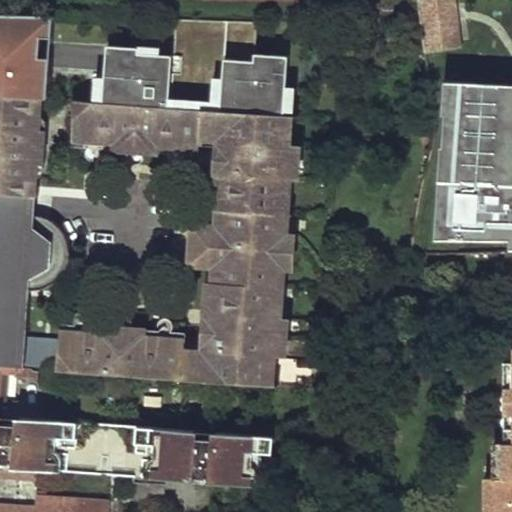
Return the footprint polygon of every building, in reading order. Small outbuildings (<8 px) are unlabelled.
[(459,52),(455,0),(415,0),(416,15),(417,26),(420,56),(459,52)] [(0,95),(30,97),(38,98),(42,98),(43,77),(32,77),(36,15),(0,14),(0,95)] [(32,77),(43,77),(47,16),(36,15),(32,77)] [(98,102),(278,115),(278,111),(280,86),(282,56),(248,53),(250,23),(169,20),(167,56),(133,54),(133,48),(101,46),(99,77),(98,102)] [(98,102),(99,77),(89,77),(88,101),(98,102)] [(511,219),(511,80),(442,77),(434,221),(483,224),(483,218),(511,219)] [(280,86),(278,111),(288,112),(290,87),(280,86)] [(0,95),(0,194),(25,197),(26,177),(33,178),(33,175),(37,121),(37,115),(29,114),(30,97),(0,95)] [(38,98),(30,97),(29,114),(37,115),(38,98)] [(88,101),(73,100),(70,142),(89,143),(172,148),(199,150),(199,146),(198,136),(219,137),(218,147),(218,153),(225,153),(223,167),(217,166),(214,209),(222,210),(290,215),(293,182),(302,182),(302,175),(302,160),(304,148),(295,147),(285,146),(288,115),(278,115),(98,102),(88,101)] [(298,116),(288,115),(285,146),(295,147),(298,116)] [(45,129),(37,121),(33,175),(42,168),(45,129)] [(219,137),(198,136),(199,146),(218,147),(219,137)] [(89,143),(70,142),(69,151),(89,152),(89,143)] [(172,148),(89,143),(89,152),(133,154),(172,157),(172,148)] [(199,150),(172,148),(172,157),(198,158),(199,150)] [(135,155),(133,154),(130,155),(127,156),(126,157),(124,159),(123,162),(123,165),(123,167),(125,170),(127,172),(130,173),(132,173),(135,173),(137,172),(139,170),(141,168),(142,166),(142,164),(142,161),(141,159),(139,157),(138,156),(135,155)] [(33,178),(26,177),(25,197),(30,197),(32,197),(33,178)] [(302,182),(293,182),(290,215),(299,215),(302,182)] [(41,218),(28,216),(30,197),(25,197),(0,194),(0,365),(18,367),(23,292),(33,292),(38,291),(45,289),(53,285),(58,280),(63,274),(66,266),(68,260),(68,257),(68,252),(66,245),(66,244),(63,236),(59,230),(53,223),(49,222),(46,220),(41,218)] [(290,215),(222,210),(221,226),(217,267),(217,272),(217,283),(208,283),(207,312),(225,314),(224,320),(214,319),(213,329),(213,336),(205,335),(205,337),(204,347),(186,346),(187,337),(160,335),(78,331),(58,330),(56,370),(270,383),(273,356),(282,357),(289,357),(292,319),(283,319),(287,271),(289,235),(290,215)] [(299,215),(290,215),(289,235),(297,235),(299,215)] [(217,267),(221,226),(193,225),(190,271),(217,272),(217,267)] [(297,235),(289,235),(287,271),(296,271),(301,272),(304,235),(297,235)] [(296,271),(287,271),(283,319),(292,319),(296,271)] [(118,323),(122,324),(126,324),(129,322),(131,319),(132,316),(131,312),(130,309),(127,307),(123,306),(120,306),(116,308),(114,311),(113,314),(114,318),(116,321),(118,323)] [(225,314),(207,312),(205,329),(213,329),(214,319),(224,320),(225,314)] [(299,327),(292,319),(289,357),(296,353),(299,327)] [(79,322),(59,321),(58,330),(78,331),(79,322)] [(78,331),(160,335),(161,326),(122,324),(79,322),(78,331)] [(187,328),(161,326),(160,335),(187,337),(187,328)] [(205,337),(187,337),(186,346),(204,347),(205,337)] [(282,357),(273,356),(270,383),(280,384),(282,357)] [(18,367),(0,365),(0,373),(5,374),(36,376),(37,368),(18,367)] [(0,417),(0,466),(19,467),(63,470),(65,460),(56,451),(57,438),(78,440),(79,422),(2,417),(0,417)] [(147,476),(170,478),(259,483),(259,472),(253,466),(253,452),(274,453),(274,436),(137,427),(135,444),(155,445),(154,458),(147,465),(147,476)] [(511,511),(511,441),(505,441),(505,476),(495,475),(494,511),(511,511)] [(505,441),(495,442),(495,475),(505,476),(505,441)] [(0,511),(90,511),(91,499),(38,495),(37,506),(0,503),(0,475),(19,477),(19,467),(0,466),(0,511)] [(494,511),(495,475),(485,475),(485,511),(494,511)]
